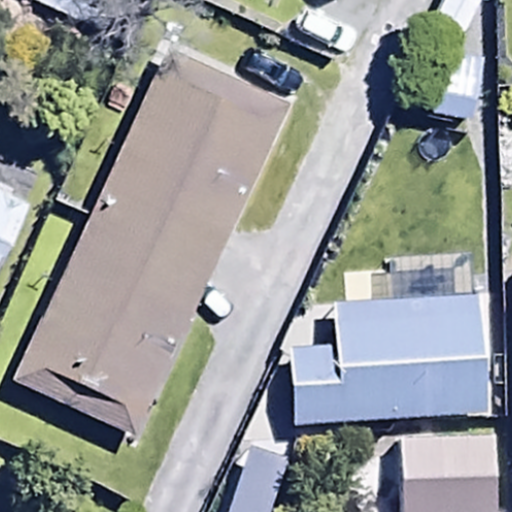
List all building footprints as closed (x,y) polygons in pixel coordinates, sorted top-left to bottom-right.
[(472,12),(433,4),(417,78),(457,86),(472,12)] [(290,65),(162,5),(0,346),(0,348),(127,409),(290,65)] [(0,149),(0,212),(24,161),(0,149)] [(289,389),(484,369),(472,255),(317,271),(322,316),(282,320),(289,389)] [(341,468),(342,511),(494,511),(491,422),(422,424),(423,454),(384,455),(384,466),(341,468)]
